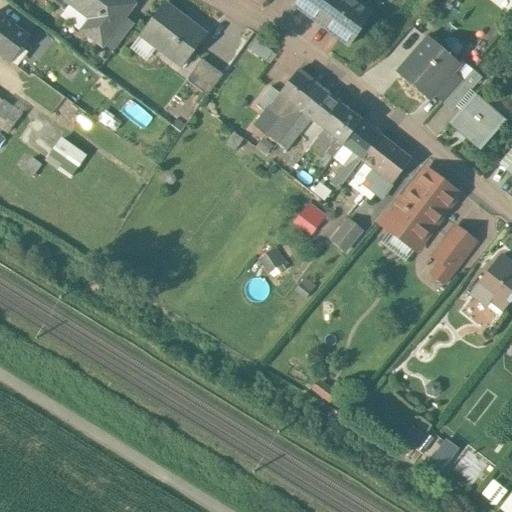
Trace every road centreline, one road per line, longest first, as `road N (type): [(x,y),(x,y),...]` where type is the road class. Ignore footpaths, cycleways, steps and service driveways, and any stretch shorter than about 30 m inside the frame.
road 1 (unclassified): [(511,218),(273,25),(224,0)]
road 2 (unclassified): [(224,511),(0,372)]
